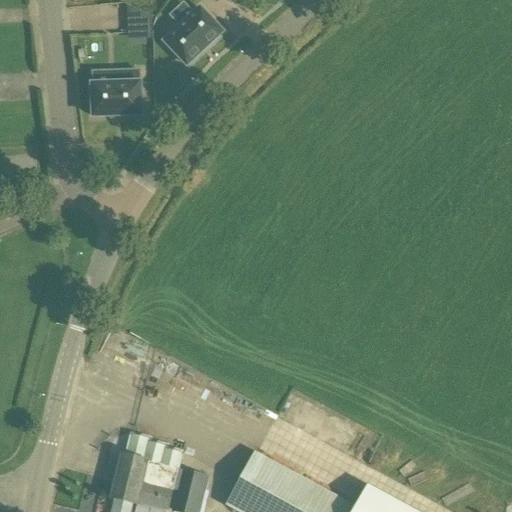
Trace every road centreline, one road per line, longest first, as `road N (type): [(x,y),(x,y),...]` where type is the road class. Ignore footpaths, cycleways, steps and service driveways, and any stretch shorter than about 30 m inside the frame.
road 1 (tertiary): [(117,225),(179,135),(315,0)]
road 2 (tertiary): [(31,506),(78,331),(117,225)]
road 3 (residential): [(117,225),(71,179),(52,0)]
